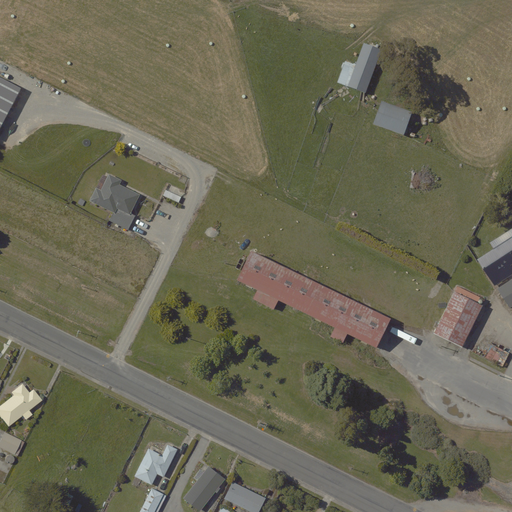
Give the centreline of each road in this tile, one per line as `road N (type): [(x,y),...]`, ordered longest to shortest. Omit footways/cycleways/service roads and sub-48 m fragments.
road 1 (residential): [(392,511),(0,315)]
road 2 (residential): [(379,339),(511,405)]
